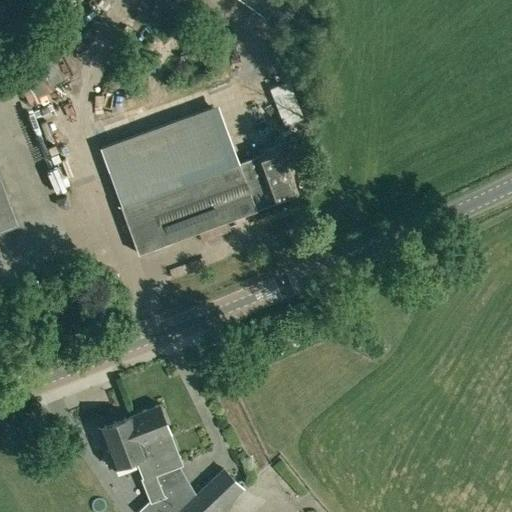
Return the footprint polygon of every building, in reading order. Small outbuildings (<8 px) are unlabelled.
[(82,0),(78,5),(86,12),(95,0),(82,0)] [(109,167),(122,205),(120,205),(137,252),(272,203),(298,194),(280,146),(255,156),(210,172),(196,135),(109,167)] [(0,227),(14,223),(0,182),(0,227)] [(157,403),(157,404),(97,427),(112,467),(134,458),(142,478),(141,478),(150,501),(163,495),(162,494),(154,474),(181,464),(169,434),(170,434),(158,403),(157,403)] [(181,511),(216,511),(242,488),(222,468),(178,509),(181,511)]
